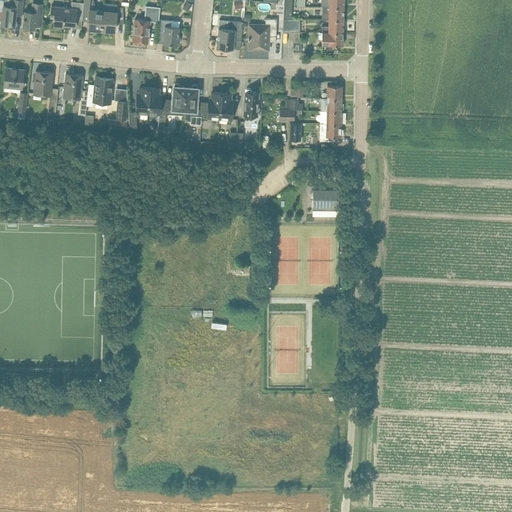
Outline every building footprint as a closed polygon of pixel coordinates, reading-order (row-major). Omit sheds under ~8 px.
[(3,7),(1,20),(1,24),(14,26),(16,14),(22,15),(23,0),(12,0),(12,5),(3,4),(3,7)] [(101,29),(103,10),(96,9),(94,0),(83,0),(84,3),(82,12),(82,19),(88,20),(87,27),(101,29)] [(283,0),(283,18),(292,19),(292,0),(283,0)] [(77,12),(82,12),(84,3),(71,1),(70,7),(51,5),(50,15),(55,15),(53,26),(63,27),(63,25),(75,26),(77,12)] [(41,25),(43,7),(43,3),(33,2),(32,11),(24,10),(23,26),(35,28),(35,23),(41,23),(40,25),(41,25)] [(150,21),(158,21),(159,19),(160,7),(146,5),(144,19),(134,18),(132,40),(148,41),(150,21)] [(123,7),(117,6),(116,11),(103,10),(101,29),(115,30),(116,23),(123,23),(123,7)] [(343,6),(329,6),(323,6),(322,19),(329,19),(343,19),(343,6)] [(249,38),(248,49),(269,49),(269,35),(276,35),(277,18),(265,18),(265,24),(262,24),(262,28),(249,28),(249,36),(248,36),(248,38),(249,38)] [(283,18),(282,31),(293,31),(299,32),(299,19),(292,19),(283,18)] [(177,44),(179,26),(180,21),(159,19),(158,21),(158,31),(164,32),(163,43),(177,44)] [(216,46),(233,48),(234,39),(241,40),(243,21),(228,19),(227,28),(218,27),(216,46)] [(343,32),(343,19),(329,19),(328,26),(322,26),(322,31),(343,32)] [(343,45),(343,32),(322,31),(322,44),(343,45)] [(6,67),(5,77),(4,86),(21,88),(23,79),(24,69),(6,67)] [(36,70),(35,80),(34,93),(50,94),(48,110),(56,111),(57,98),(58,88),(51,87),(53,72),(36,70)] [(66,73),(65,83),(63,96),(80,98),(78,114),(86,114),(87,105),(86,105),(88,91),(81,90),(82,75),(66,73)] [(95,76),(94,86),(88,85),(88,91),(86,105),(87,105),(94,106),(94,101),(110,103),(113,78),(95,76)] [(184,109),(186,86),(180,86),(179,84),(178,83),(177,83),(175,83),(174,84),(174,86),(173,99),(167,98),(166,113),(184,114),(184,109)] [(197,100),(198,87),(197,86),(196,84),(195,84),(193,84),(192,85),(191,87),(186,86),(184,109),(191,110),(191,115),(201,116),(202,101),(197,100)] [(342,85),(327,84),(327,94),(327,98),(341,98),(342,85)] [(148,113),(149,87),(140,86),(139,93),(137,92),(135,112),(129,111),(128,102),(129,119),(130,127),(137,129),(136,116),(140,117),(140,112),(148,113)] [(290,88),(290,95),(303,96),(303,86),(296,86),(296,89),(290,88)] [(166,113),(167,98),(161,98),(161,94),(159,94),(159,88),(149,87),(148,113),(159,113),(159,116),(166,117),(166,113)] [(258,92),(252,91),(251,90),(250,88),(249,88),(247,88),(246,89),(245,91),(244,114),(244,119),(248,119),(248,114),(256,115),(257,109),(258,109),(258,110),(259,110),(260,100),(259,100),(259,101),(258,101),(258,92)] [(18,110),(18,117),(25,117),(25,110),(26,111),(28,92),(20,91),(18,110)] [(219,118),(221,92),(212,91),(211,98),(208,98),(208,101),(202,101),(201,116),(201,119),(207,120),(208,117),(219,118)] [(232,119),(233,103),(233,99),(230,99),(231,93),(221,92),(219,118),(227,118),(227,123),(231,123),(231,119),(232,119)] [(321,110),(341,110),(341,109),(343,109),(343,103),(341,103),(341,98),(327,98),(321,97),(321,110)] [(287,99),(287,109),(297,109),(302,109),(302,102),(299,102),(299,99),(287,99)] [(129,119),(128,102),(118,101),(117,117),(129,119)] [(302,115),(302,109),(297,109),(287,109),(280,109),(280,120),(295,120),(295,115),(302,115)] [(341,110),(321,110),(319,110),(319,112),(320,112),(320,123),(341,123),(341,110)] [(85,115),(85,120),(85,123),(93,124),(94,115),(85,115)] [(290,122),(290,139),(300,139),(301,123),(290,122)] [(341,123),(320,123),(320,140),(335,140),(335,136),(340,136),(340,134),(342,134),(343,128),(341,128),(341,123)] [(339,189),(313,189),(312,207),(338,207),(339,189)]
